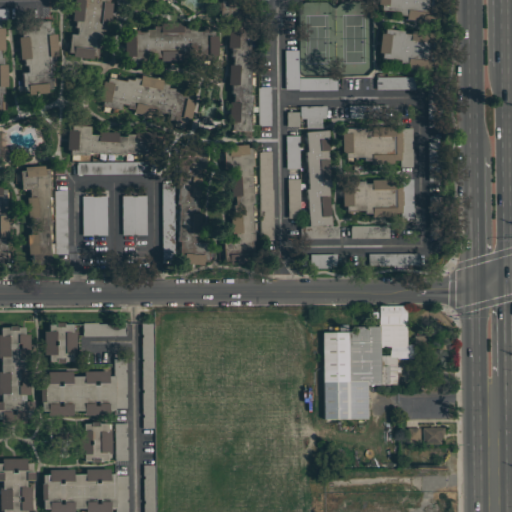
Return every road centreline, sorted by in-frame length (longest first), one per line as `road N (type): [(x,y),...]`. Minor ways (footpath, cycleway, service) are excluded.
road 1 (residential): [(0,297),(455,295),(478,288)]
road 2 (primary): [(478,288),(480,511)]
road 3 (primary): [(508,280),(506,68)]
road 4 (primary): [(473,0),(476,156)]
road 5 (primary): [(476,156),(478,288)]
